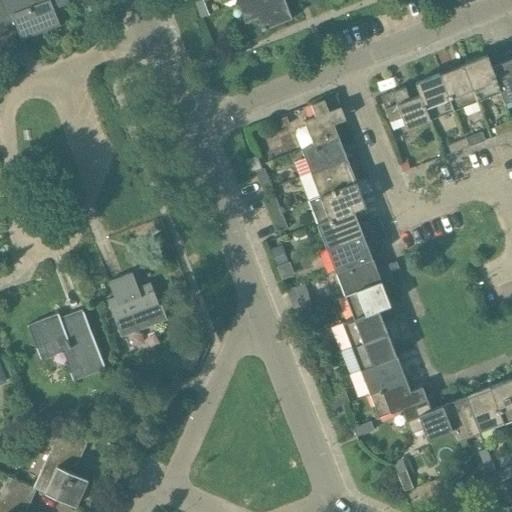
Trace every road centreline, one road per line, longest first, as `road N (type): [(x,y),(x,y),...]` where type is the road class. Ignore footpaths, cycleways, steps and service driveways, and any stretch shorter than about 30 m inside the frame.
road 1 (residential): [(60,73),(90,172),(72,235),(59,248),(26,247),(16,233),(6,117),(26,88)]
road 2 (residential): [(511,219),(497,181),(404,217),(346,65)]
road 3 (residential): [(219,511),(187,499),(178,473),(237,338),(264,325)]
road 4 (residential): [(188,125),(264,325)]
road 5 (residential): [(264,325),(330,504)]
road 6 (residential): [(346,65),(511,0)]
road 7 (residential): [(188,125),(346,65)]
